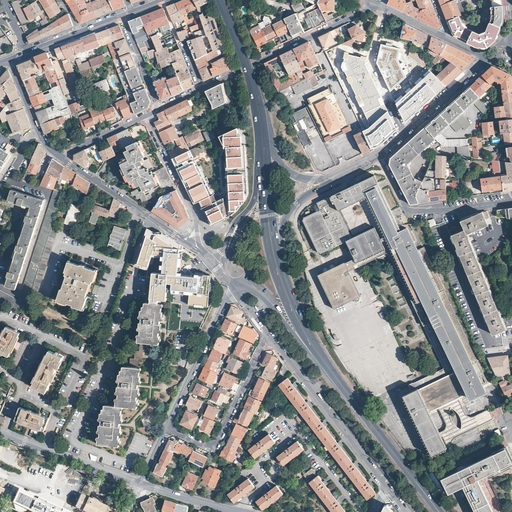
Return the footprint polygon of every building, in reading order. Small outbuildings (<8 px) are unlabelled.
[(23,8),(19,0),(17,0),(12,3),(23,25),(25,24),(27,23),(30,21),(23,8)] [(37,0),(36,1),(41,11),(45,9),(55,2),(53,0),(37,0)] [(86,6),(84,1),(83,0),(71,0),(67,3),(74,14),(80,23),(84,21),(90,19),(87,9),(86,6)] [(96,17),(88,0),(86,0),(84,1),(86,6),(87,9),(90,19),(93,18),(96,17)] [(104,14),(98,0),(88,0),(96,17),(100,15),(104,14)] [(113,10),(109,0),(98,0),(104,14),(109,12),(113,10)] [(122,0),(109,0),(113,10),(119,8),(125,5),(122,0)] [(197,11),(193,0),(182,0),(175,3),(179,12),(185,27),(195,21),(200,19),(198,13),(197,11)] [(193,0),(197,11),(200,10),(204,8),(209,6),(207,0),(193,0)] [(318,0),(317,2),(321,10),(334,10),(334,0),(318,0)] [(404,0),(388,0),(387,4),(395,7),(402,11),(406,3),(404,0)] [(430,0),(416,0),(420,10),(432,5),(430,0)] [(459,16),(461,15),(456,2),(455,0),(453,0),(450,1),(441,5),(444,11),(447,21),(448,20),(459,16)] [(36,1),(23,8),(30,21),(27,23),(27,25),(32,22),(31,20),(40,15),(43,19),(40,22),(42,27),(48,24),(47,20),(41,11),(36,1)] [(406,3),(402,11),(410,15),(416,18),(420,10),(417,9),(415,8),(412,1),(406,3)] [(55,2),(45,9),(50,18),(61,11),(60,11),(58,6),(55,2)] [(298,11),(295,13),(304,33),(315,27),(327,22),(324,17),(321,10),(317,2),(314,4),(307,7),(303,9),(298,11)] [(173,23),(179,21),(175,13),(179,12),(175,3),(170,5),(167,6),(166,6),(166,7),(171,18),(173,23)] [(420,10),(416,18),(420,20),(435,27),(438,28),(440,26),(432,5),(420,10)] [(502,7),(502,5),(490,7),(490,9),(491,9),(492,13),(491,22),(500,27),(502,21),(503,16),(503,15),(502,7)] [(201,12),(198,13),(200,19),(202,22),(202,23),(204,29),(204,30),(217,25),(209,6),(204,8),(200,10),(201,12)] [(149,31),(151,36),(155,35),(153,29),(162,26),(164,31),(169,29),(172,28),(163,8),(151,12),(141,16),(146,29),(147,32),(149,31)] [(175,13),(179,21),(180,20),(183,28),(182,28),(183,29),(185,28),(185,27),(179,12),(175,13)] [(284,18),(284,19),(289,30),(293,38),(298,35),(304,33),(295,13),(284,18)] [(324,17),(327,22),(336,17),(333,13),(324,17)] [(73,26),(68,14),(58,20),(62,30),(67,28),(73,26)] [(259,22),(258,22),(259,25),(268,41),(279,35),(273,24),(269,17),(264,15),(263,19),(266,24),(263,25),(261,22),(259,22)] [(134,33),(146,29),(141,16),(135,19),(129,21),(134,33)] [(494,41),(500,27),(491,22),(487,32),(485,33),(485,31),(481,33),(481,34),(480,34),(465,27),(465,26),(465,25),(463,24),(462,25),(459,16),(448,20),(447,21),(450,27),(453,35),(455,36),(476,47),(487,48),(491,44),(494,41)] [(200,19),(195,21),(196,24),(198,23),(198,25),(190,28),(194,38),(200,36),(198,32),(204,29),(202,23),(200,24),(199,23),(202,22),(200,19)] [(284,19),(273,24),(279,35),(289,30),(284,19)] [(58,20),(49,25),(54,33),(58,32),(62,30),(58,20)] [(352,38),(342,43),(352,46),(353,39),(364,41),(366,36),(364,36),(365,31),(357,24),(356,24),(347,28),(352,38)] [(415,28),(405,24),(403,25),(400,37),(410,40),(409,44),(411,44),(415,28)] [(37,29),(42,38),(48,36),(54,33),(49,25),(43,29),(42,27),(37,29)] [(114,27),(109,29),(115,43),(119,41),(119,40),(120,40),(120,38),(124,36),(120,25),(119,25),(114,27)] [(200,36),(194,38),(188,41),(195,60),(216,48),(223,45),(220,33),(217,25),(204,30),(206,34),(200,36)] [(268,41),(259,25),(250,30),(253,35),(258,45),(268,41)] [(424,33),(415,28),(411,44),(411,46),(413,46),(414,44),(427,49),(432,36),(424,33)] [(37,29),(26,37),(28,43),(35,40),(42,38),(37,29)] [(108,44),(114,59),(120,56),(115,43),(109,29),(106,29),(103,31),(108,43),(108,44)] [(135,38),(138,43),(149,38),(147,32),(146,29),(134,33),(135,38)] [(337,32),(335,29),(332,30),(330,31),(318,37),(324,49),(325,52),(335,47),(337,46),(333,38),(335,37),(336,35),(338,34),(337,32)] [(180,31),(177,32),(179,37),(181,41),(186,38),(189,37),(186,30),(182,30),(181,31),(180,31)] [(99,32),(104,46),(105,45),(105,44),(108,43),(103,31),(101,32),(99,32)] [(102,45),(102,47),(104,46),(99,32),(97,33),(95,34),(100,45),(100,46),(102,45)] [(82,39),(86,50),(100,45),(95,34),(89,36),(82,39)] [(154,43),(152,44),(155,52),(168,47),(165,41),(161,43),(157,34),(155,35),(151,36),(154,43)] [(439,40),(432,36),(427,49),(437,56),(440,57),(447,43),(439,40)] [(119,41),(115,43),(120,56),(130,52),(129,50),(125,38),(120,40),(119,40),(119,41)] [(138,43),(140,48),(151,43),(149,38),(138,43)] [(67,58),(68,57),(73,55),(72,54),(76,52),(77,54),(86,50),(82,39),(67,44),(62,46),(66,56),(67,58)] [(315,54),(309,41),(308,41),(301,45),(294,48),(297,56),(300,61),(315,54)] [(146,55),(148,59),(156,56),(154,52),(155,52),(152,44),(151,43),(140,48),(141,52),(143,56),(146,55)] [(440,57),(442,58),(446,60),(451,63),(462,70),(468,65),(474,60),(474,59),(475,59),(475,58),(475,57),(447,43),(440,57)] [(225,53),(223,45),(216,48),(220,55),(225,53)] [(390,90),(406,77),(397,61),(399,49),(381,45),(378,63),(390,90)] [(74,91),(81,89),(79,84),(75,73),(73,70),(69,58),(68,58),(68,57),(67,58),(66,56),(62,46),(57,48),(54,49),(55,51),(56,50),(59,58),(61,57),(61,58),(67,72),(74,91)] [(168,47),(155,52),(154,52),(156,56),(158,62),(160,61),(162,67),(163,67),(173,63),(169,53),(170,52),(168,47)] [(169,53),(173,63),(184,58),(181,50),(180,48),(170,52),(169,53)] [(221,57),(220,55),(216,48),(195,60),(200,71),(204,81),(213,76),(212,68),(209,70),(208,66),(213,64),(221,60),(220,58),(221,57)] [(289,74),(301,69),(298,62),(295,57),(297,56),(294,48),(287,51),(279,55),(282,61),(289,74)] [(426,60),(410,49),(409,55),(419,62),(425,67),(426,60)] [(437,56),(427,49),(427,51),(436,57),(437,56)] [(35,57),(35,58),(41,72),(44,71),(54,67),(51,61),(53,61),(51,57),(50,58),(48,52),(41,54),(35,57)] [(120,56),(125,71),(136,66),(133,59),(130,52),(120,56)] [(92,67),(100,64),(106,62),(103,54),(89,59),(92,67)] [(301,69),(302,71),(306,69),(304,66),(307,64),(309,67),(319,62),(315,54),(300,61),(298,62),(301,69)] [(366,59),(346,54),(343,67),(371,126),(367,129),(363,131),(371,149),(379,145),(396,130),(365,64),(366,59)] [(226,55),(221,57),(220,58),(221,60),(213,64),(214,67),(212,68),(213,76),(220,73),(229,69),(226,55)] [(292,85),(301,81),(296,71),(290,78),(291,79),(281,83),(272,65),(276,63),(278,63),(282,61),(279,55),(271,59),(264,62),(277,91),(279,90),(292,85)] [(114,59),(113,59),(119,73),(125,71),(120,56),(114,59)] [(429,67),(430,69),(435,64),(442,58),(440,57),(437,56),(436,57),(429,67)] [(18,65),(23,79),(33,76),(36,75),(37,78),(46,75),(44,71),(41,72),(35,58),(26,61),(18,65)] [(184,58),(173,63),(176,71),(180,69),(181,72),(177,74),(178,75),(184,91),(189,88),(194,85),(195,85),(194,85),(190,73),(184,58)] [(442,58),(435,64),(438,67),(440,65),(439,63),(442,60),(444,62),(446,60),(442,58)] [(80,71),(92,67),(89,59),(89,60),(82,63),(81,61),(77,62),(78,66),(80,71)] [(51,61),(54,67),(59,80),(64,77),(58,62),(56,60),(53,61),(51,61)] [(443,71),(437,77),(445,86),(453,78),(462,70),(451,63),(447,67),(446,66),(445,67),(446,68),(444,70),(443,69),(442,70),(443,71)] [(430,69),(429,70),(432,73),(438,67),(435,64),(430,69)] [(119,73),(127,95),(135,113),(135,114),(142,110),(148,107),(149,107),(150,102),(150,101),(144,86),(138,71),(136,66),(125,71),(119,73)] [(492,66),(482,75),(491,85),(495,81),(499,83),(502,84),(502,85),(503,90),(511,88),(511,80),(511,75),(510,74),(502,71),(492,66)] [(46,75),(51,89),(61,85),(59,80),(54,67),(44,71),(46,75)] [(0,77),(0,99),(0,100),(6,93),(10,100),(17,90),(8,68),(0,77)] [(301,81),(306,78),(303,73),(302,71),(301,69),(289,74),(290,78),(296,71),(301,81)] [(306,78),(313,75),(310,70),(303,73),(306,78)] [(445,86),(437,77),(432,73),(397,104),(405,122),(445,86)] [(156,74),(151,76),(157,91),(161,101),(167,99),(173,96),(167,80),(166,76),(158,79),(156,74)] [(301,81),(292,85),(295,91),(296,94),(312,86),(312,87),(318,84),(314,74),(313,75),(306,78),(301,81)] [(178,75),(167,80),(173,96),(178,93),(184,91),(178,75)] [(476,81),(485,91),(490,87),(492,89),(494,87),(491,85),(482,75),(479,78),(476,81)] [(27,88),(30,97),(43,92),(41,87),(38,88),(33,76),(23,79),(27,88)] [(64,77),(59,80),(61,85),(64,95),(69,93),(64,78),(64,77)] [(92,96),(110,89),(106,79),(89,86),(92,96)] [(472,84),(469,87),(479,98),(481,96),(485,91),(476,81),(472,84)] [(220,84),(206,91),(212,105),(213,108),(228,101),(224,82),(220,84)] [(46,109),(36,112),(38,116),(41,124),(57,119),(63,117),(71,114),(72,113),(68,105),(64,95),(61,85),(51,89),(49,90),(52,99),(55,106),(46,109)] [(279,90),(283,97),(295,91),(292,85),(279,90)] [(333,139),(351,130),(334,94),(330,87),(318,93),(318,94),(307,99),(311,106),(309,107),(326,142),(333,139)] [(443,147),(457,147),(469,146),(468,139),(447,139),(440,133),(450,124),(457,132),(462,127),(465,130),(471,125),(461,114),(473,103),(484,115),(488,107),(479,98),(469,87),(460,95),(446,107),(429,123),(425,127),(435,139),(443,147)] [(498,91),(495,96),(494,97),(499,97),(499,94),(502,94),(502,91),(503,91),(504,102),(511,100),(511,88),(503,90),(498,91)] [(78,101),(85,98),(81,89),(74,91),(78,101)] [(0,114),(1,117),(24,108),(20,98),(17,90),(10,100),(7,103),(6,106),(0,113),(0,114)] [(49,90),(43,92),(46,101),(52,99),(49,90)] [(43,92),(30,97),(32,101),(34,106),(45,102),(46,101),(43,92)] [(118,102),(116,104),(117,108),(119,107),(120,108),(124,118),(128,116),(135,113),(127,95),(117,99),(118,102)] [(186,100),(174,106),(179,116),(191,110),(190,108),(197,105),(193,97),(186,100)] [(72,113),(77,111),(85,109),(88,108),(85,98),(78,101),(68,105),(72,113)] [(55,106),(52,99),(46,101),(45,102),(47,105),(45,106),(46,109),(55,106)] [(500,120),(511,118),(511,100),(504,102),(501,102),(501,104),(504,103),(505,107),(495,108),(496,117),(506,116),(506,118),(503,119),(502,118),(499,118),(500,120)] [(90,113),(95,123),(106,118),(103,111),(101,105),(89,110),(90,113)] [(103,111),(106,118),(107,120),(109,120),(117,117),(117,115),(114,106),(103,111)] [(171,107),(165,110),(170,120),(179,116),(174,106),(171,107)] [(336,165),(325,142),(324,143),(307,107),(293,113),(290,115),(289,115),(289,116),(315,168),(324,171),(336,165)] [(8,119),(13,133),(31,126),(29,119),(28,117),(24,108),(1,117),(1,119),(2,121),(8,119)] [(159,120),(155,122),(159,132),(173,126),(171,121),(170,120),(165,110),(157,114),(159,118),(159,120)] [(74,122),(79,120),(80,119),(79,117),(77,111),(72,113),(71,114),(74,122)] [(83,129),(95,123),(90,113),(79,117),(80,119),(79,120),(83,129)] [(57,119),(60,128),(68,125),(66,118),(64,118),(63,117),(57,119)] [(511,131),(511,118),(500,120),(501,133),(504,133),(511,131)] [(41,124),(45,134),(60,128),(57,119),(41,124)] [(481,136),(490,134),(494,134),(493,121),(480,123),(480,127),(483,126),(484,133),(481,134),(481,136)] [(222,134),(217,125),(211,128),(216,137),(219,135),(222,134)] [(173,126),(159,132),(162,139),(165,144),(174,139),(178,137),(174,129),(173,126)] [(247,192),(244,144),(241,144),(240,135),(236,127),(222,134),(219,135),(225,147),(228,196),(216,201),(213,194),(197,202),(201,209),(203,208),(211,225),(226,218),(236,210),(244,199),(247,192)] [(415,195),(422,182),(414,178),(407,166),(408,164),(435,139),(425,127),(404,145),(391,158),(390,158),(390,159),(389,165),(395,175),(402,189),(410,204),(419,203),(415,195)] [(209,140),(216,137),(211,128),(205,132),(209,140)] [(121,144),(123,149),(127,147),(129,150),(125,152),(127,156),(123,158),(123,160),(120,162),(123,170),(122,171),(126,179),(127,178),(132,187),(135,185),(136,187),(140,185),(142,190),(138,192),(137,189),(132,192),(133,195),(136,194),(138,198),(140,197),(142,201),(154,196),(154,194),(173,185),(164,167),(150,174),(141,155),(143,154),(142,152),(144,151),(144,150),(140,143),(138,144),(137,142),(132,144),(128,134),(129,133),(127,129),(116,134),(121,144)] [(183,137),(188,147),(203,140),(198,129),(183,137)] [(363,131),(354,135),(362,153),(371,149),(363,131)] [(111,146),(114,153),(119,151),(116,146),(121,144),(116,134),(111,137),(105,139),(106,141),(108,140),(111,146)] [(174,139),(178,147),(168,151),(172,158),(189,149),(188,147),(183,137),(182,135),(178,137),(174,139)] [(469,148),(481,147),(480,136),(468,138),(468,139),(472,139),(473,145),(469,146),(469,148)] [(99,151),(104,161),(115,155),(114,153),(111,146),(103,150),(99,142),(95,144),(99,151)] [(43,148),(39,143),(26,171),(35,175),(46,152),(43,148)] [(83,150),(74,155),(74,159),(74,160),(88,169),(92,162),(90,161),(90,160),(90,159),(89,159),(88,157),(93,154),(99,151),(95,144),(83,150)] [(458,157),(461,158),(470,158),(470,157),(470,151),(469,148),(469,146),(457,147),(458,157)] [(511,146),(509,147),(506,148),(507,156),(507,157),(502,157),(503,161),(511,162),(511,146)] [(0,167),(1,166),(2,167),(6,161),(5,160),(9,153),(7,151),(8,150),(6,149),(5,150),(1,147),(0,148),(0,167)] [(482,159),(481,147),(469,148),(470,151),(473,150),(474,157),(470,157),(470,158),(482,159)] [(189,149),(172,158),(175,165),(193,156),(190,149),(189,149)] [(437,201),(447,199),(446,189),(446,183),(446,156),(435,155),(425,176),(435,179),(435,190),(428,192),(429,202),(437,201)] [(61,163),(53,158),(46,173),(57,176),(57,177),(60,178),(64,165),(61,163)] [(499,160),(497,160),(493,160),(489,160),(488,160),(489,162),(493,162),(493,165),(491,165),(491,169),(494,168),(494,172),(493,173),(494,177),(493,177),(481,179),(482,192),(490,191),(490,190),(501,188),(501,187),(502,187),(502,184),(501,178),(499,161),(499,160)] [(195,167),(192,161),(176,168),(194,203),(197,202),(213,194),(199,166),(195,167)] [(511,162),(503,161),(499,161),(501,178),(502,184),(502,187),(503,191),(511,190),(511,162)] [(64,165),(60,178),(59,179),(66,182),(67,178),(70,169),(67,167),(64,165)] [(67,178),(74,181),(77,174),(73,171),(70,169),(67,178)] [(35,175),(26,171),(23,178),(27,180),(26,180),(31,183),(35,175)] [(57,176),(46,173),(40,186),(53,190),(57,177),(57,176)] [(87,193),(91,183),(85,179),(77,174),(74,181),(73,184),(75,185),(86,193),(87,193)] [(389,254),(423,325),(452,311),(443,291),(445,290),(424,247),(423,247),(411,224),(409,224),(398,226),(374,175),(354,184),(351,186),(347,188),(341,191),(313,204),(316,211),(302,218),(303,219),(302,220),(318,253),(320,252),(320,254),(346,241),(354,258),(358,267),(375,258),(376,260),(389,254)] [(423,203),(429,202),(428,192),(435,190),(435,179),(425,176),(422,182),(415,195),(419,203),(423,203)] [(0,299),(24,313),(31,290),(51,226),(58,204),(62,193),(55,190),(54,190),(19,301),(0,289),(0,299)] [(15,289),(44,200),(11,190),(8,199),(16,202),(15,203),(24,206),(24,205),(31,207),(28,216),(27,216),(25,223),(26,223),(19,243),(18,243),(16,250),(17,250),(17,251),(10,271),(9,270),(7,277),(8,278),(5,286),(15,289)] [(184,206),(179,197),(175,190),(160,196),(164,200),(167,204),(168,203),(171,202),(176,211),(175,212),(184,223),(185,222),(190,218),(184,206)] [(173,214),(164,208),(166,205),(167,204),(164,200),(160,196),(152,211),(178,228),(184,223),(175,212),(173,214)] [(117,200),(114,198),(109,210),(96,204),(93,210),(95,211),(92,220),(97,223),(101,213),(110,217),(117,200)] [(122,214),(125,205),(121,203),(117,200),(110,217),(110,218),(112,219),(113,216),(116,217),(118,212),(122,214)] [(81,207),(71,203),(69,208),(71,209),(74,210),(79,212),(81,208),(81,207)] [(511,207),(497,210),(497,216),(511,218),(511,207)] [(486,221),(482,212),(471,217),(461,221),(464,230),(451,236),(493,334),(500,331),(501,330),(506,329),(467,234),(479,229),(478,228),(487,224),(486,221)] [(434,220),(426,221),(429,229),(436,226),(434,220)] [(122,242),(124,242),(124,241),(123,240),(126,229),(114,225),(112,233),(111,233),(109,236),(111,237),(108,244),(113,245),(113,247),(120,249),(122,242)] [(58,229),(51,226),(31,290),(38,293),(58,229)] [(163,253),(180,255),(181,246),(161,233),(160,234),(159,233),(155,234),(146,230),(135,267),(147,270),(151,256),(163,257),(163,253)] [(180,255),(163,253),(163,257),(161,275),(150,274),(147,302),(158,304),(158,301),(166,302),(167,284),(172,285),(172,290),(190,292),(198,293),(200,278),(195,277),(178,276),(179,272),(180,255)] [(358,267),(354,258),(345,263),(349,271),(358,267)] [(85,296),(89,283),(92,283),(97,270),(70,261),(66,274),(66,275),(68,275),(64,289),(61,288),(58,299),(84,308),(87,297),(85,296)] [(344,262),(317,275),(333,309),(361,296),(349,271),(345,263),(344,262)] [(200,278),(198,293),(190,292),(190,294),(189,305),(208,307),(211,276),(195,275),(195,277),(200,278)] [(147,302),(145,302),(145,306),(143,306),(142,306),(139,342),(159,344),(160,336),(158,335),(161,304),(158,304),(147,302)] [(243,326),(243,325),(246,319),(241,317),(243,312),(242,311),(232,306),(227,316),(239,322),(238,324),(239,324),(243,326)] [(452,362),(467,392),(470,399),(485,392),(482,384),(488,381),(452,311),(423,325),(443,367),(452,362)] [(237,323),(226,318),(221,329),(232,334),(237,323)] [(0,351),(9,355),(20,332),(7,325),(6,325),(0,339),(0,351)] [(239,333),(237,337),(240,339),(240,338),(243,340),(244,338),(253,342),(257,334),(255,331),(243,325),(243,326),(239,333)] [(227,348),(230,341),(222,337),(220,341),(217,339),(213,347),(224,352),(226,347),(227,348)] [(246,358),(252,344),(251,343),(243,340),(240,338),(240,339),(234,353),(246,358)] [(139,351),(143,352),(147,352),(148,344),(148,343),(140,342),(139,351)] [(47,392),(63,356),(49,349),(33,385),(47,392)] [(212,349),(206,362),(215,366),(221,353),(212,349)] [(135,351),(134,359),(138,359),(142,359),(143,352),(139,351),(135,351)] [(263,362),(261,361),(260,363),(274,369),(277,363),(276,362),(278,358),(267,353),(263,362)] [(229,355),(226,363),(227,363),(228,360),(230,360),(228,366),(226,365),(225,367),(227,368),(238,374),(244,362),(229,355)] [(487,358),(496,376),(501,375),(505,375),(507,374),(508,374),(510,374),(507,355),(487,358)] [(130,358),(129,366),(137,367),(138,359),(134,359),(130,358)] [(215,366),(206,362),(199,378),(211,384),(217,372),(213,370),(215,366)] [(443,367),(415,380),(429,411),(438,406),(454,399),(458,397),(467,392),(452,362),(443,367)] [(268,379),(271,380),(275,370),(274,369),(260,363),(259,365),(265,367),(265,368),(262,376),(268,379)] [(117,406),(122,406),(137,408),(138,400),(137,400),(140,368),(124,366),(124,370),(121,370),(120,370),(117,406)] [(222,370),(220,375),(222,376),(219,383),(231,388),(236,378),(225,372),(225,371),(222,370)] [(262,376),(260,375),(259,378),(258,377),(256,382),(257,383),(253,390),(254,390),(252,396),(262,400),(264,395),(270,383),(267,381),(268,379),(262,376)] [(367,499),(375,493),(370,486),(371,484),(370,483),(370,482),(369,481),(367,482),(356,467),(357,466),(356,464),(355,464),(355,462),(353,464),(341,448),(343,447),(341,446),(341,445),(340,444),(339,445),(327,430),(328,429),(328,428),(327,427),(327,426),(326,425),(325,426),(313,411),(314,410),(314,409),(313,408),(313,407),(312,406),(310,408),(299,393),(300,391),(300,390),(299,390),(299,389),(298,388),(296,389),(287,377),(279,384),(367,499)] [(429,411),(415,380),(396,389),(411,420),(414,419),(432,455),(447,448),(441,436),(439,431),(429,411)] [(204,397),(208,387),(197,382),(193,392),(204,397)] [(507,396),(511,394),(505,382),(504,383),(501,384),(507,396)] [(229,396),(230,392),(219,387),(217,390),(216,390),(212,398),(210,397),(208,400),(210,401),(211,400),(221,405),(222,402),(227,404),(230,397),(229,396)] [(186,408),(191,410),(192,408),(198,411),(199,410),(203,401),(195,397),(194,398),(190,396),(185,405),(187,406),(186,408)] [(253,413),(255,414),(261,402),(249,397),(244,409),(253,413)] [(469,416),(467,415),(466,413),(458,397),(454,399),(438,406),(446,423),(446,425),(446,426),(446,427),(445,428),(439,431),(441,436),(442,436),(453,459),(457,457),(452,447),(452,445),(452,442),(452,441),(454,438),(455,437),(459,435),(492,419),(490,414),(488,410),(488,409),(474,416),(473,417),(470,417),(469,416)] [(118,438),(122,406),(117,406),(106,405),(105,405),(105,408),(105,409),(103,408),(102,409),(99,444),(119,446),(120,438),(118,438)] [(213,419),(218,409),(217,409),(209,405),(204,415),(213,419)] [(44,430),(50,417),(20,406),(15,419),(16,419),(16,420),(30,425),(44,430)] [(239,420),(238,423),(247,427),(250,420),(252,421),(254,418),(254,417),(252,416),(253,413),(244,409),(240,407),(239,409),(243,410),(239,420)] [(191,428),(197,416),(186,411),(181,423),(191,428)] [(215,421),(201,415),(197,424),(200,425),(198,428),(199,428),(209,432),(215,421)] [(236,424),(231,435),(242,440),(247,429),(237,424),(236,424)] [(255,458),(275,442),(275,441),(269,434),(260,441),(258,439),(255,441),(256,443),(254,445),(248,449),(255,458)] [(241,444),(242,440),(231,435),(231,436),(229,435),(228,436),(229,436),(227,441),(228,442),(226,446),(235,450),(238,443),(241,444)] [(169,440),(165,449),(173,453),(174,451),(178,453),(179,451),(186,455),(185,457),(190,459),(193,451),(194,449),(175,440),(174,440),(172,439),(172,440),(170,440),(169,440)] [(283,465),(304,449),(297,441),(288,448),(287,446),(283,448),(285,450),(277,457),(283,465)] [(231,461),(236,450),(235,450),(226,446),(223,451),(222,451),(220,455),(231,461)] [(460,469),(441,478),(448,493),(463,486),(474,511),(493,511),(477,479),(496,470),(497,472),(499,471),(498,469),(511,463),(509,457),(511,456),(509,452),(507,453),(505,448),(460,469)] [(159,462),(167,467),(173,453),(165,449),(160,459),(160,460),(159,462)] [(193,451),(190,459),(189,460),(203,467),(207,457),(193,451)] [(164,474),(167,467),(159,462),(158,463),(156,467),(156,468),(154,471),(166,477),(167,475),(164,474)] [(226,467),(234,470),(236,465),(229,462),(226,467)] [(214,487),(219,477),(218,476),(220,471),(210,466),(208,471),(206,470),(202,478),(204,478),(203,481),(214,487)] [(316,472),(312,468),(304,474),(307,479),(316,472)] [(433,485),(438,483),(432,471),(427,473),(433,485)] [(192,490),(198,477),(189,472),(182,485),(188,488),(192,490)] [(332,511),(346,511),(339,503),(341,502),(338,498),(337,500),(325,484),(326,483),(324,480),(323,481),(318,475),(309,482),(332,511)] [(234,502),(255,486),(248,478),(239,485),(238,483),(237,484),(236,484),(235,485),(234,485),(234,486),(236,488),(233,489),(228,494),(234,502)] [(511,511),(511,509),(497,481),(490,484),(504,511),(511,511)] [(267,492),(266,491),(265,491),(264,492),(263,492),(262,493),(264,495),(256,501),(263,509),(283,494),(276,485),(267,492)] [(65,511),(18,490),(12,502),(33,511),(65,511)] [(76,505),(90,511),(112,511),(114,508),(97,499),(99,494),(96,492),(93,498),(82,492),(76,505)] [(154,511),(156,511),(153,505),(153,504),(150,497),(144,500),(144,501),(139,503),(143,511),(154,511)] [(167,511),(172,511),(175,503),(164,500),(161,510),(167,511)] [(172,511),(185,511),(187,507),(175,503),(172,511)]
